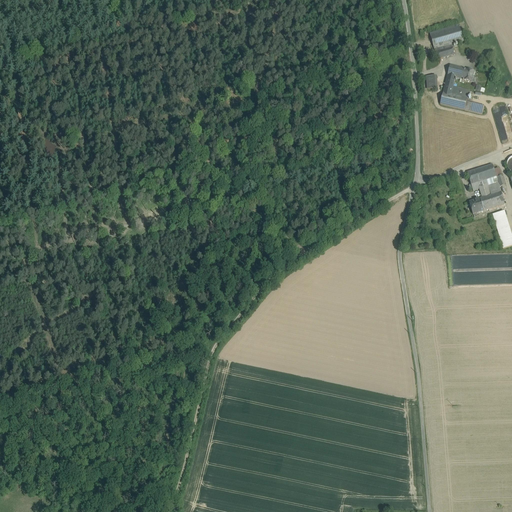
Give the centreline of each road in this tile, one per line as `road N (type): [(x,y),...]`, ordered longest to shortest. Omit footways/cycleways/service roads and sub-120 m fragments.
road 1 (track): [(415,187),(400,253),(430,511)]
road 2 (track): [(0,247),(233,188)]
road 3 (track): [(402,0),(417,127),(415,187)]
